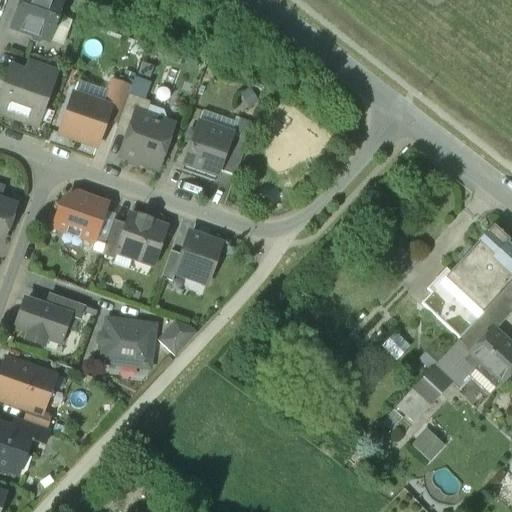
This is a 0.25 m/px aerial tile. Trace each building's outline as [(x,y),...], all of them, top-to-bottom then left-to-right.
[(21,0),(12,27),(30,34),(33,40),(38,41),(45,39),(48,40),(53,25),(63,20),(59,10),(62,0),(21,0)] [(57,69),(30,60),(26,72),(24,76),(51,85),(57,69)] [(51,85),(24,76),(26,72),(11,67),(5,83),(11,85),(9,90),(3,88),(0,97),(0,112),(36,126),(51,85)] [(131,89),(112,82),(104,104),(111,107),(107,118),(118,122),(128,95),(129,95),(131,89)] [(104,104),(73,94),(59,134),(96,148),(107,118),(111,107),(104,104)] [(129,95),(128,95),(118,122),(116,128),(129,132),(129,131),(131,132),(138,114),(145,117),(150,103),(129,95)] [(145,117),(138,114),(131,132),(129,131),(129,132),(121,155),(157,168),(165,146),(169,142),(172,135),(171,130),(172,126),(145,117)] [(199,124),(185,161),(218,172),(219,170),(231,136),(199,124)] [(231,136),(219,170),(235,176),(248,141),(231,136)] [(218,172),(185,161),(182,170),(215,182),(218,172)] [(110,201),(75,189),(61,196),(48,227),(66,233),(68,225),(81,230),(78,237),(94,243),(110,201)] [(0,199),(0,242),(1,243),(10,218),(8,218),(12,204),(0,199)] [(141,217),(139,216),(138,218),(130,215),(126,225),(116,252),(117,253),(153,265),(166,228),(150,223),(151,221),(148,220),(147,222),(140,220),(141,217)] [(126,225),(114,220),(102,254),(115,259),(117,253),(116,252),(126,225)] [(509,241),(493,227),(487,233),(486,233),(478,242),(478,243),(472,250),(462,261),(461,261),(450,273),(446,269),(427,289),(431,294),(422,304),(459,339),(511,282),(511,248),(507,244),(509,241)] [(220,245),(189,234),(182,255),(175,273),(206,284),(220,245)] [(182,255),(170,251),(161,278),(172,282),(175,273),(182,255)] [(511,282),(459,339),(458,341),(471,353),(511,308),(511,282)] [(72,302),(50,294),(45,307),(68,315),(72,302)] [(45,307),(25,300),(16,327),(29,332),(27,340),(43,345),(46,338),(59,342),(69,316),(68,315),(45,307)] [(84,306),(72,302),(68,315),(69,316),(79,320),(84,306)] [(154,327),(107,321),(106,333),(105,333),(100,336),(99,342),(103,347),(104,347),(102,361),(149,368),(154,327)] [(190,328),(175,322),(157,341),(175,357),(197,334),(190,328)] [(394,358),(408,345),(393,329),(379,343),(394,358)] [(511,347),(502,339),(480,362),(481,363),(502,382),(511,371),(511,347)] [(471,353),(458,341),(434,367),(452,384),(459,391),(471,379),(468,376),(481,363),(480,362),(471,353)] [(53,376),(4,359),(0,371),(0,399),(28,410),(40,414),(44,403),(45,403),(50,401),(53,393),(51,388),(49,388),(53,376)] [(434,367),(397,407),(414,423),(452,384),(434,367)] [(40,414),(28,410),(24,421),(46,429),(50,417),(40,414)] [(24,421),(15,418),(11,430),(10,433),(28,439),(44,445),(49,430),(46,429),(24,421)] [(11,430),(0,425),(0,467),(11,471),(15,458),(23,454),(28,439),(10,433),(11,430)] [(410,449),(427,464),(443,447),(427,432),(410,449)]
